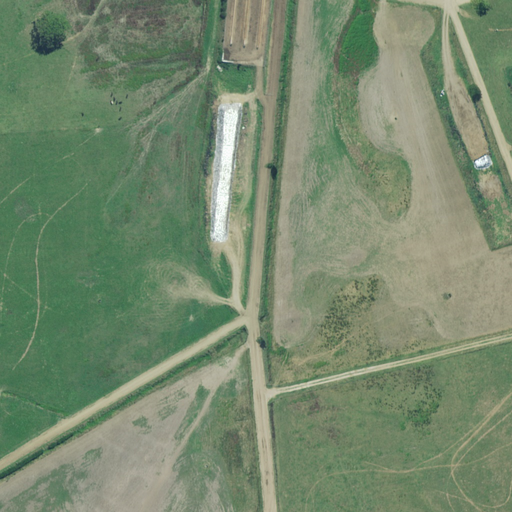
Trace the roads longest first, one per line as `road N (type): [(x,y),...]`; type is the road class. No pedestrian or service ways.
road 1 (track): [(269,511),(254,311),(280,0)]
road 2 (track): [(0,465),(254,311)]
road 3 (track): [(511,334),(260,395)]
road 4 (track): [(511,173),(446,0)]
